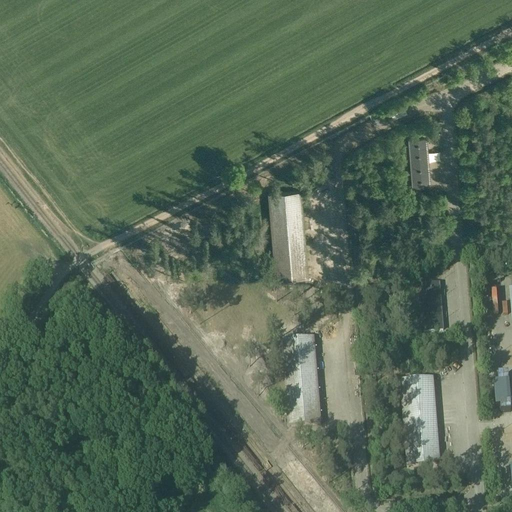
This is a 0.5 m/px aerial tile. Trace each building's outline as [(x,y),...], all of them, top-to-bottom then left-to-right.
[(412,188),(431,186),(427,138),(408,140),(412,188)] [(274,280),(309,277),(301,191),(268,193),(274,280)] [(333,511),(125,249),(95,273),(285,511),(333,511)] [(424,333),(443,332),(439,284),(420,285),(424,333)] [(320,425),(313,339),(279,342),(286,428),(320,425)] [(405,468),(439,465),(432,379),(398,382),(405,468)]
